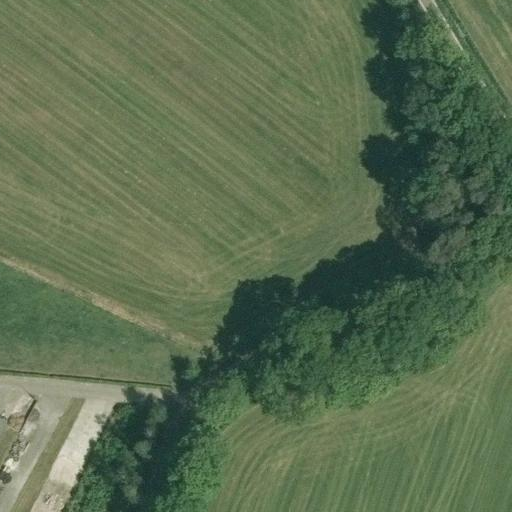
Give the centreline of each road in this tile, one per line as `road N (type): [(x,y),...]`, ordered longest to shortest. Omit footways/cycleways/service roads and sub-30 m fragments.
road 1 (track): [(143,511),(181,419),(227,375),(511,233)]
road 2 (unclassified): [(511,136),(428,0)]
